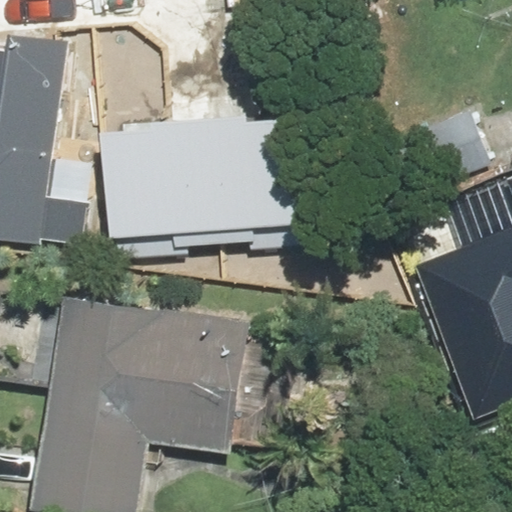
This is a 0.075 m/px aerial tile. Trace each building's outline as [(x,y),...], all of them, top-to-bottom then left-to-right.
[(285,0),(151,0),(155,84),(289,78),(285,0)] [(0,37),(0,241),(76,252),(87,165),(52,161),(67,46),(0,37)] [(108,127),(115,242),(320,228),(312,113),(108,127)] [(511,217),(427,251),(485,399),(511,388),(511,217)] [(270,308),(80,285),(54,498),(165,511),(175,431),(254,441),(270,308)]
